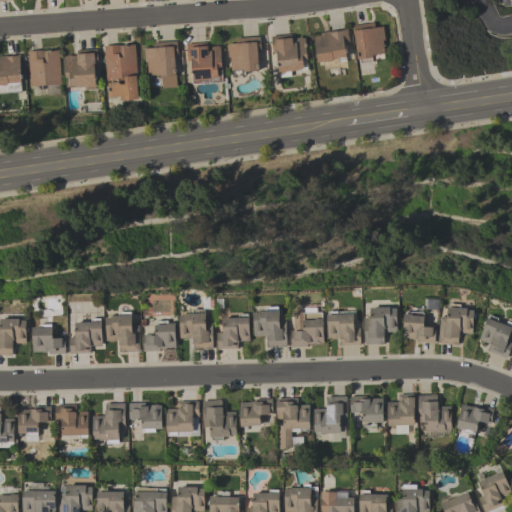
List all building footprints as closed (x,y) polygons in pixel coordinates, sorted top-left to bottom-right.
[(385,39),(383,40),(384,53),(383,53),(383,58),(376,59),(375,55),(372,56),(372,57),(371,57),(373,66),(360,67),(359,59),(357,59),(353,30),(383,26),(385,39)] [(347,28),(349,45),(344,46),(345,56),(346,61),(338,62),(338,58),(332,59),(317,62),(313,36),(321,34),(320,32),(327,31),(347,28)] [(290,34),(290,37),(291,37),(292,43),(295,42),(294,38),(296,38),(296,37),(301,37),(304,37),(306,58),(306,59),(307,70),(298,71),(298,70),(285,71),(285,72),(278,73),(276,52),(272,53),(270,36),(290,34)] [(260,52),(257,52),(258,71),(244,72),(244,75),(232,75),(232,70),(230,70),(230,56),(227,57),(226,43),(239,42),(239,37),(259,36),(260,52)] [(143,48),(153,47),(152,42),(176,40),(177,56),(174,56),(176,86),(161,87),(161,76),(160,76),(160,74),(147,75),(146,61),(144,62),(143,48)] [(186,43),(206,42),(206,46),(219,45),(221,77),(213,78),(199,79),(199,80),(192,81),(191,59),(187,59),(186,43)] [(134,44),(137,77),(136,77),(138,99),(120,100),(120,96),(108,97),(107,82),(117,82),(120,84),(124,84),(124,79),(106,81),(103,45),(119,44),(119,45),(134,44)] [(76,50),(96,48),(97,65),(94,66),(95,86),(87,87),(87,86),(74,87),(74,86),(66,86),(65,77),(63,56),(66,55),(66,54),(71,54),(71,55),(76,55),(76,54),(77,54),(76,50)] [(29,86),(27,51),(43,50),(43,51),(58,50),(60,84),(29,86)] [(0,55),(6,55),(6,56),(17,55),(17,54),(20,54),(20,58),(19,58),(21,82),(20,82),(21,89),(7,90),(7,84),(0,84),(0,55)] [(425,298),(439,298),(438,309),(425,309),(425,298)] [(473,310),(471,333),(458,332),(457,344),(451,344),(451,343),(437,342),(437,336),(438,336),(439,316),(446,317),(446,307),(448,307),(448,303),(459,304),(459,307),(466,308),(466,310),(473,310)] [(285,320),(286,346),(273,347),(268,348),(268,347),(267,347),(266,335),(253,336),(252,312),(259,312),(259,310),(266,310),(265,307),(277,306),(277,310),(278,310),(279,320),(285,320)] [(363,317),(369,317),(369,307),(389,306),(389,308),(396,308),(396,331),(383,332),(383,343),(364,344),(363,317)] [(179,338),(178,315),(185,315),(185,313),(192,313),(192,309),(203,309),(204,312),(205,322),(212,322),(212,349),(193,349),(193,342),(192,342),(192,338),(179,338)] [(326,314),(327,314),(327,311),(337,310),(337,314),(353,313),(353,328),(359,328),(360,343),(358,343),(358,344),(341,345),(341,344),(339,344),(339,338),(327,338),(326,314)] [(105,340),(105,317),(111,317),(111,315),(119,315),(119,312),(130,311),(130,315),(131,315),(131,325),(138,325),(139,351),(119,352),(119,344),(118,344),(118,340),(105,340)] [(402,338),(403,313),(410,314),(410,311),(422,312),(422,315),(423,315),(423,325),(435,326),(434,342),(421,342),(418,342),(418,339),(412,339),(412,338),(402,338)] [(292,312),(302,312),(303,316),(315,316),(315,318),(322,318),(323,342),(320,343),(307,343),(307,346),(290,346),(290,330),(293,330),(292,312)] [(237,348),(216,349),(216,332),(222,332),(221,316),(238,315),(238,314),(247,313),(247,316),(248,316),(249,340),(237,341),(237,348)] [(486,350),(489,344),(478,339),(487,317),(488,318),(489,314),(497,318),(496,320),(506,323),(505,325),(511,327),(506,340),(511,343),(506,358),(486,350)] [(0,318),(18,318),(18,320),(26,320),(25,343),(12,343),(12,355),(0,355),(0,318)] [(90,353),(69,353),(68,337),(74,337),(74,322),(90,321),(90,318),(99,318),(99,321),(101,321),(101,345),(90,345),(90,353)] [(159,350),(142,351),(142,334),(154,334),(154,324),(155,324),(155,321),(167,320),(167,323),(175,323),(175,347),(165,347),(165,348),(159,348),(159,350)] [(32,352),(31,327),(39,327),(39,324),(50,324),(50,327),(52,327),(52,337),(64,337),(65,353),(48,354),(48,351),(42,352),(42,351),(32,352)] [(387,425),(386,402),(397,401),(397,394),(412,394),(412,396),(414,396),(414,408),(413,408),(414,424),(388,425),(387,425)] [(417,421),(417,395),(436,394),(436,400),(437,400),(437,406),(450,405),(451,428),(444,429),(444,430),(429,430),(429,434),(425,434),(425,431),(424,431),(424,421),(417,421)] [(350,412),(349,395),(365,395),(365,397),(382,397),(383,422),(375,422),(375,427),(364,428),(364,422),(361,422),(361,411),(355,411),(355,412),(350,412)] [(313,408),(325,408),(325,403),(326,403),(326,396),(346,396),(346,401),(346,422),(339,423),(339,433),(320,433),(320,432),(313,432),(313,408)] [(277,425),(282,425),(281,418),(276,419),(275,398),(297,397),(297,404),(308,404),(309,428),(308,428),(308,431),(299,431),(290,431),(290,436),(301,436),(302,445),(291,445),(291,446),(287,446),(287,448),(278,449),(277,425)] [(239,426),(239,402),(249,402),(249,401),(255,401),(255,398),(271,398),(272,414),(266,415),(266,414),(259,414),(260,425),(247,425),(247,426),(239,426)] [(203,427),(201,400),(221,399),(221,406),(222,406),(222,412),(234,411),(235,434),(229,435),(229,436),(222,436),(222,440),(210,440),(210,436),(209,436),(209,429),(207,429),(207,427),(203,427)] [(165,409),(177,408),(177,402),(179,402),(179,401),(196,400),(196,401),(198,401),(198,417),(192,417),(192,431),(176,431),(176,435),(167,435),(167,432),(165,432),(165,409)] [(144,402),(144,404),(158,404),(158,405),(161,405),(161,428),(154,429),(154,432),(142,432),(142,428),(141,428),(140,417),(134,418),(134,419),(128,419),(128,402),(144,402)] [(124,403),(125,429),(118,429),(118,443),(106,443),(106,440),(98,440),(98,438),(92,438),(91,415),(104,415),(104,410),(105,410),(105,403),(124,403)] [(75,404),(76,411),(87,411),(88,434),(87,434),(87,438),(60,439),(60,430),(60,420),(54,421),(54,405),(75,404)] [(477,405),(492,408),(489,424),(483,423),(483,422),(477,421),(475,430),(474,430),(473,434),(462,431),(462,429),(455,427),(458,413),(457,413),(458,407),(460,407),(460,404),(477,407),(477,405)] [(33,406),(50,405),(50,422),(44,422),(44,421),(38,421),(38,432),(37,432),(37,438),(36,438),(36,440),(25,440),(24,433),(18,433),(17,409),(28,409),(28,408),(33,408),(33,406)] [(0,418),(13,418),(13,425),(13,441),(6,441),(6,442),(0,442),(0,418)] [(511,492),(500,497),(503,504),(485,511),(484,511),(477,497),(483,495),(477,481),(502,471),(511,492)] [(283,511),(284,488),(290,488),(290,487),(303,487),(303,484),(310,484),(310,497),(316,497),(316,511),(283,511)] [(91,486),(91,510),(78,509),(78,511),(58,511),(58,495),(65,495),(65,485),(85,485),(85,486),(91,486)] [(395,511),(396,498),(402,498),(402,488),(403,488),(403,485),(415,485),(415,488),(422,489),(422,490),(428,490),(428,511),(395,511)] [(170,511),(171,496),(177,496),(177,486),(197,486),(197,488),(203,488),(203,497),(205,497),(205,503),(203,503),(203,511),(190,510),(190,511),(170,511)] [(96,511),(97,491),(97,488),(106,488),(106,491),(123,491),(123,506),(129,506),(129,511),(96,511)] [(166,492),(166,511),(132,511),(132,507),(133,507),(133,492),(156,492),(156,488),(165,488),(165,492),(166,492)] [(245,511),(245,507),(252,507),(252,492),(268,492),(268,489),(277,489),(277,493),(279,493),(278,511),(245,511)] [(54,491),(54,511),(22,511),(22,490),(54,491)] [(358,511),(359,494),(360,494),(360,490),(369,490),(369,494),(385,494),(385,503),(391,503),(391,511),(358,511)] [(321,491),(335,491),(335,498),(345,498),(345,497),(353,497),(353,511),(320,511),(320,507),(321,491)] [(474,499),(479,511),(444,511),(440,502),(447,499),(448,500),(467,492),(471,501),(474,499)] [(18,494),(18,511),(0,511),(0,494),(10,494),(18,494)] [(209,511),(209,495),(217,495),(217,496),(238,497),(238,506),(242,506),(241,511),(209,511)]
